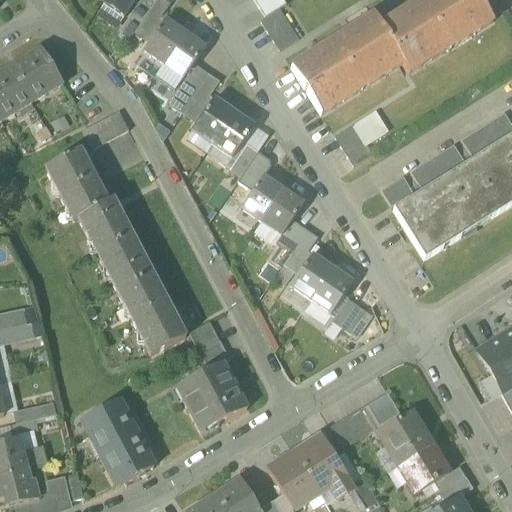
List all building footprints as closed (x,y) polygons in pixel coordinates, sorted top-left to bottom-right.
[(122,20),(132,5),(124,0),(106,0),(102,6),(122,20)] [(141,0),(126,22),(137,30),(158,0),(141,0)] [(170,7),(160,0),(158,0),(137,30),(152,40),(164,23),(160,21),(170,7)] [(251,0),(259,11),(275,0),(251,0)] [(285,8),(280,0),(275,0),(259,11),(265,21),(280,11),(285,8)] [(292,71),(321,120),(403,69),(409,79),(494,26),(478,0),(430,0),(382,30),(375,20),(292,71)] [(115,30),(122,20),(102,6),(95,16),(115,30)] [(299,42),(280,11),(265,21),(260,24),(279,54),(299,42)] [(137,30),(126,22),(115,37),(127,45),(137,30)] [(152,40),(144,51),(165,66),(184,38),(164,23),(152,40)] [(137,30),(127,45),(141,55),(144,51),(152,40),(137,30)] [(184,38),(165,66),(184,79),(193,67),(204,51),(184,38)] [(135,64),(154,78),(161,69),(162,70),(165,66),(144,51),(141,55),(135,64)] [(0,123),(1,125),(17,114),(15,112),(28,103),(30,106),(46,95),(44,93),(59,83),(40,56),(22,68),(20,65),(18,63),(8,69),(12,75),(0,82),(0,123)] [(181,83),(184,79),(165,66),(162,70),(161,69),(154,78),(154,79),(174,93),(176,91),(181,83)] [(168,108),(181,117),(208,78),(193,67),(184,79),(181,83),(176,91),(179,93),(168,108)] [(219,85),(208,78),(181,117),(196,127),(212,102),(213,102),(209,99),(219,85)] [(190,134),(211,148),(233,116),(212,102),(196,127),(190,134)] [(118,116),(111,120),(120,139),(128,135),(118,116)] [(233,116),(211,148),(231,162),(242,146),(253,130),(233,116)] [(375,116),(354,129),(366,148),(388,135),(375,116)] [(464,143),(475,160),(511,135),(511,124),(506,116),(464,143)] [(111,120),(101,125),(111,144),(120,139),(111,120)] [(101,125),(92,130),(101,149),(111,144),(101,125)] [(335,141),(353,171),(373,158),(366,148),(354,129),(335,141)] [(93,153),(101,149),(92,130),(83,134),(93,153)] [(253,130),(242,146),(246,149),(257,156),(268,141),(253,130)] [(184,143),(205,157),(211,148),(190,134),(184,143)] [(511,140),(397,216),(429,266),(511,211),(511,140)] [(224,172),(231,162),(211,148),(205,157),(204,158),(224,172)] [(413,177),(424,194),(468,165),(457,148),(413,177)] [(229,173),(240,181),(257,156),(246,149),(229,173)] [(54,186),(60,197),(91,181),(77,155),(44,173),(52,187),(54,186)] [(268,164),(257,156),(240,181),(237,184),(251,194),(260,181),(261,182),(269,170),(268,164)] [(75,225),(78,223),(77,222),(105,207),(91,181),(60,197),(58,199),(66,214),(68,212),(75,225)] [(239,211),(260,226),(281,196),(261,182),(260,181),(251,194),(239,211)] [(384,196),(394,213),(416,198),(405,182),(384,196)] [(303,211),(281,196),(260,226),(280,239),(282,241),(293,224),(303,211)] [(96,257),(97,259),(128,242),(109,206),(105,207),(77,222),(78,223),(90,246),(91,245),(97,256),(96,257)] [(274,248),(289,258),(306,234),(293,224),(282,241),(280,239),(274,248)] [(280,239),(260,226),(253,237),(272,250),(274,248),(280,239)] [(317,241),(306,234),(289,258),(282,269),(293,277),(297,279),(310,259),(307,256),(317,241)] [(110,285),(118,299),(149,282),(128,242),(97,259),(103,271),(105,270),(112,284),(110,285)] [(297,279),(289,290),(309,304),(331,273),(310,259),(297,279)] [(293,277),(282,269),(274,281),(285,288),(293,277)] [(351,286),(331,273),(309,304),(303,313),(323,327),(326,322),(351,286)] [(130,322),(131,324),(163,307),(149,282),(118,299),(125,312),(126,311),(132,321),(130,322)] [(303,313),(309,304),(289,290),(283,299),(303,313)] [(330,325),(350,338),(366,315),(346,302),(330,325)] [(175,330),(163,307),(131,324),(138,337),(139,336),(146,347),(144,348),(151,361),(187,342),(179,328),(175,330)] [(330,325),(326,322),(323,327),(303,313),(301,318),(325,334),(330,325)] [(0,319),(0,334),(28,328),(25,314),(0,319)] [(366,315),(350,338),(356,343),(372,319),(366,315)] [(189,338),(198,356),(220,344),(210,326),(189,338)] [(0,348),(31,341),(28,328),(0,334),(0,348)] [(511,331),(496,342),(511,367),(511,331)] [(511,367),(496,342),(476,354),(491,378),(502,396),(511,389),(511,367)] [(230,364),(220,344),(198,356),(208,374),(221,367),(221,368),(230,364)] [(4,349),(0,349),(0,383),(9,381),(11,381),(4,349)] [(175,391),(199,437),(245,413),(221,368),(221,367),(208,374),(175,391)] [(500,397),(502,396),(491,378),(477,386),(488,404),(500,397)] [(9,381),(0,383),(0,405),(3,417),(17,413),(9,381)] [(500,397),(511,418),(511,390),(502,396),(500,397)] [(329,431),(341,451),(372,431),(375,436),(404,418),(389,393),(329,431)] [(97,440),(106,457),(138,440),(120,406),(81,427),(90,443),(97,440)] [(14,415),(16,427),(34,423),(55,418),(52,407),(14,415)] [(402,468),(403,468),(432,450),(410,414),(404,418),(375,436),(385,452),(390,449),(402,468)] [(37,434),(34,423),(16,427),(9,429),(11,440),(18,438),(33,435),(37,434)] [(11,440),(9,429),(0,431),(0,446),(18,442),(18,438),(11,440)] [(33,435),(18,438),(18,442),(22,457),(37,453),(33,435)] [(325,486),(328,491),(345,480),(346,480),(334,461),(320,439),(293,456),(316,492),(325,486)] [(97,440),(90,443),(99,460),(106,457),(97,440)] [(153,469),(138,440),(106,457),(99,460),(106,474),(113,470),(121,486),(153,469)] [(0,446),(0,479),(26,473),(47,468),(43,452),(37,453),(22,457),(18,442),(0,446)] [(390,449),(385,452),(375,458),(387,477),(402,468),(390,449)] [(449,477),(432,450),(403,468),(410,480),(404,484),(405,486),(413,499),(428,490),(449,477)] [(334,461),(346,480),(345,480),(350,488),(361,481),(344,455),(334,461)] [(306,498),(316,492),(293,456),(266,473),(282,499),(290,511),(294,511),(307,505),(309,503),(306,498)] [(402,468),(387,477),(396,492),(405,486),(404,484),(410,480),(403,468),(402,468)] [(113,470),(106,474),(114,490),(121,486),(113,470)] [(428,490),(434,500),(468,479),(462,470),(449,477),(428,490)] [(0,503),(13,501),(14,509),(38,503),(36,497),(33,484),(29,485),(26,473),(0,479),(0,503)] [(63,481),(70,505),(82,502),(77,477),(63,481)] [(475,490),(468,479),(434,500),(441,511),(457,501),(475,490)] [(350,488),(345,480),(328,491),(336,503),(337,505),(353,494),(354,494),(350,488)] [(47,494),(36,497),(38,503),(14,509),(15,511),(63,511),(71,509),(70,505),(63,481),(45,485),(47,494)] [(353,494),(364,511),(376,505),(361,481),(350,488),(354,494),(353,494)] [(218,511),(257,511),(239,483),(211,500),(218,511)] [(306,498),(309,503),(319,497),(328,491),(325,486),(316,492),(306,498)] [(328,491),(319,497),(324,505),(326,509),(336,503),(328,491)] [(319,497),(309,503),(307,505),(311,511),(313,511),(324,505),(319,497)] [(290,511),(282,499),(272,505),(276,511),(290,511)] [(218,511),(211,500),(191,511),(218,511)] [(463,511),(457,501),(441,511),(439,511),(463,511)]
